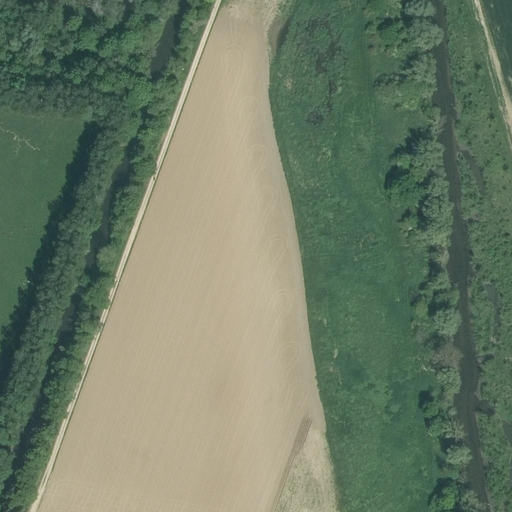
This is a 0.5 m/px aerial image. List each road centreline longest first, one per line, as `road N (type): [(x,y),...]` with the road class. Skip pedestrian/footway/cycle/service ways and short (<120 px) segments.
road 1 (track): [(219,0),(34,511)]
road 2 (track): [(445,511),(359,0)]
